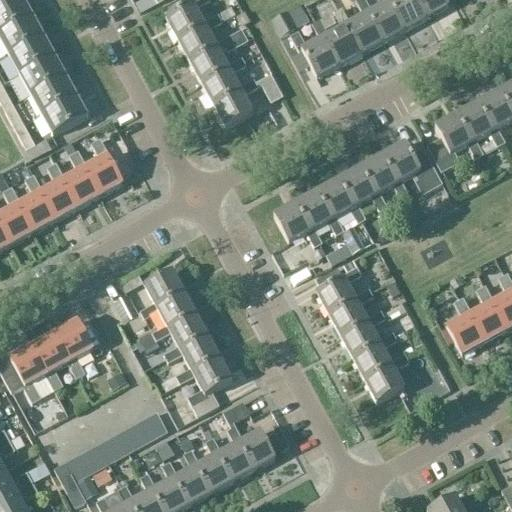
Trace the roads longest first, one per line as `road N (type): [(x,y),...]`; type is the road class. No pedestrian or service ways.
road 1 (residential): [(192,197),(511,26)]
road 2 (residential): [(355,491),(192,197)]
road 3 (residential): [(192,197),(86,0)]
road 4 (residential): [(0,306),(192,197)]
road 5 (residential): [(355,491),(511,405)]
